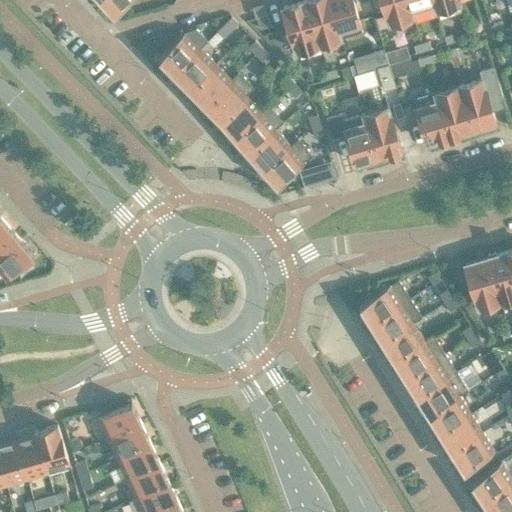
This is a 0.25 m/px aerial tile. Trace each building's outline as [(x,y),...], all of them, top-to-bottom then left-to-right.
[(102,0),(115,14),(129,0),(102,0)] [(305,0),(302,0),(283,6),(296,50),(318,43),(305,0)] [(305,0),(318,43),(340,37),(329,0),(305,0)] [(360,22),(353,0),(329,0),(340,37),(342,36),(339,29),(360,22)] [(383,0),(390,22),(413,15),(408,0),(383,0)] [(433,1),(436,8),(434,0),(408,0),(413,15),(414,15),(412,7),(433,1)] [(434,0),(436,8),(460,1),(460,0),(434,0)] [(252,6),(256,17),(267,14),(264,3),(252,6)] [(267,14),(256,17),(259,28),(271,25),(268,14),(267,14)] [(231,30),(238,22),(232,16),(224,23),(231,30)] [(224,23),(217,30),(224,37),(231,30),(224,23)] [(195,27),(184,31),(159,56),(175,72),(200,47),(208,40),(195,27)] [(454,41),(452,33),(445,35),(447,43),(454,41)] [(262,47),(255,39),(249,46),(256,53),(262,47)] [(424,50),(432,48),(429,40),(421,42),(424,50)] [(421,42),(414,44),(416,52),(424,50),(421,42)] [(449,49),(451,57),(459,54),(456,46),(449,49)] [(216,62),(200,47),(175,72),(190,88),(216,62)] [(256,53),(263,60),(270,54),(262,47),(256,53)] [(385,49),(373,52),(378,67),(389,63),(385,51),(385,49)] [(393,49),(385,51),(389,63),(396,61),(393,49)] [(429,63),(436,61),(433,53),(427,55),(429,63)] [(427,55),(418,58),(420,66),(429,63),(427,55)] [(409,71),(405,58),(396,61),(389,63),(393,76),(409,71)] [(231,78),(216,62),(190,88),(205,103),(231,78)] [(378,67),(384,89),(396,86),(393,76),(389,63),(378,67)] [(481,78),(460,84),(473,128),(474,128),(474,130),(482,127),(482,126),(496,121),(488,93),(501,90),(494,65),(479,70),(481,78)] [(329,78),(338,75),(336,68),(327,70),(329,78)] [(327,70),(320,72),(323,80),(329,78),(327,70)] [(231,78),(205,103),(221,118),(247,94),(254,87),(238,71),(231,78)] [(295,82),(288,74),(281,80),(288,88),(295,82)] [(288,88),(295,96),(302,90),(295,82),(288,88)] [(459,132),(473,128),(460,84),(438,91),(451,135),(451,136),(459,134),(459,132)] [(415,97),(428,142),(451,135),(438,91),(415,97)] [(262,111),(247,94),(221,118),(235,135),(262,111)] [(400,102),(393,104),(397,117),(404,115),(400,102)] [(379,156),(401,149),(388,105),(366,112),(379,156)] [(276,127),(262,111),(235,135),(249,151),(276,127)] [(328,122),(332,136),(347,132),(356,163),(379,156),(366,112),(343,119),(341,112),(326,116),(328,122)] [(317,113),(308,115),(311,125),(320,123),(317,113)] [(320,123),(311,125),(314,135),(323,133),(320,123)] [(290,144),(276,127),(249,151),(263,167),(290,144)] [(298,137),(290,144),(263,167),(278,184),(313,154),(298,137)] [(0,251),(18,235),(4,219),(0,222),(0,251)] [(0,269),(6,276),(33,253),(18,235),(0,251),(0,269)] [(488,255),(487,255),(500,299),(511,295),(511,262),(508,249),(496,253),(496,251),(488,253),(488,255)] [(466,262),(479,306),(500,299),(487,255),(466,262)] [(436,270),(428,275),(433,283),(441,278),(436,270)] [(398,278),(360,303),(372,322),(411,298),(398,278)] [(453,297),(447,288),(439,293),(445,302),(453,297)] [(445,302),(450,310),(458,305),(453,297),(445,302)] [(372,322),(383,340),(422,316),(411,298),(372,322)] [(425,339),(414,322),(423,317),(422,316),(383,340),(395,359),(425,339)] [(476,333),(470,324),(462,329),(468,338),(476,333)] [(508,327),(501,330),(503,337),(511,335),(508,327)] [(468,338),(473,347),(481,342),(476,333),(468,338)] [(425,339),(395,359),(406,377),(445,352),(433,334),(425,339)] [(437,358),(406,377),(418,395),(448,376),(457,370),(445,352),(437,358)] [(499,357),(486,365),(492,374),(496,371),(504,366),(499,357)] [(501,380),(510,375),(504,366),(496,371),(501,380)] [(448,376),(418,395),(429,413),(460,394),(468,389),(457,370),(448,376)] [(471,412),(460,394),(429,413),(441,432),(471,412)] [(129,403),(99,417),(109,437),(141,422),(132,401),(129,402),(129,403)] [(483,431),(471,412),(441,432),(452,450),(483,431)] [(109,437),(118,457),(151,441),(141,422),(109,437)] [(48,470),(70,464),(58,424),(36,430),(48,470)] [(35,430),(36,433),(16,439),(27,476),(48,470),(36,430),(35,430)] [(464,469),(495,450),(483,431),(452,450),(464,469)] [(77,438),(69,440),(72,451),(80,448),(77,438)] [(27,476),(16,439),(0,443),(0,460),(7,482),(27,476)] [(118,457),(127,476),(160,461),(151,441),(118,457)] [(85,459),(75,462),(79,475),(89,470),(85,459)] [(511,476),(501,460),(471,480),(484,499),(511,480),(511,476)] [(127,476),(136,496),(169,480),(160,461),(127,476)] [(79,475),(83,489),(93,486),(89,470),(79,475)] [(129,499),(135,511),(152,511),(178,500),(169,480),(136,496),(129,499)] [(511,480),(484,499),(492,511),(503,511),(511,506),(511,480)] [(69,499),(67,490),(55,493),(58,502),(69,499)] [(44,499),(46,506),(57,503),(55,495),(44,499)] [(27,511),(37,509),(35,501),(34,498),(24,501),(27,511)] [(67,503),(69,511),(70,511),(83,508),(80,499),(67,503)] [(183,511),(178,500),(152,511),(183,511)]
